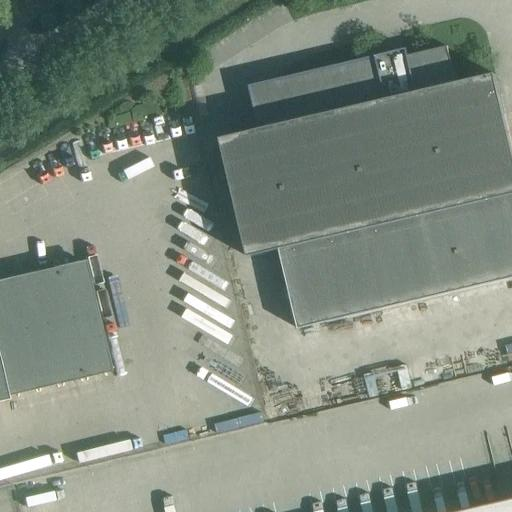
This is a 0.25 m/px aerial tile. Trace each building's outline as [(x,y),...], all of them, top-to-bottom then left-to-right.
[(279,125),(457,84),(448,46),(409,56),(408,49),(367,58),(367,60),(374,58),(375,64),(271,88),(279,125)] [(511,144),(495,74),(457,84),(279,125),(221,139),(249,258),(280,250),(278,242),(511,186),(511,144)] [(511,186),(278,242),(280,250),(299,329),(511,278),(511,186)] [(84,262),(0,281),(0,359),(8,395),(110,371),(84,262)] [(8,395),(0,359),(0,401),(9,400),(8,395)] [(511,511),(511,500),(461,511),(511,511)]
